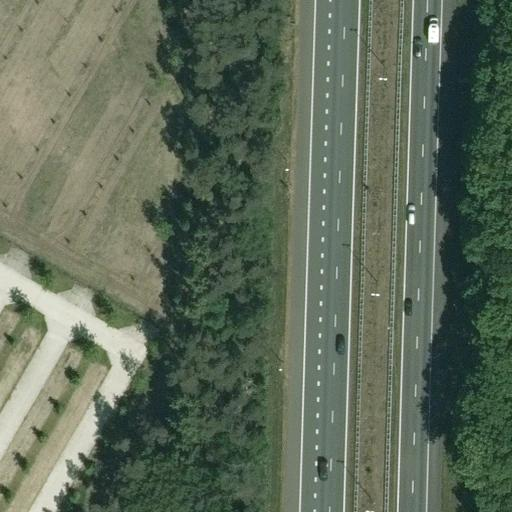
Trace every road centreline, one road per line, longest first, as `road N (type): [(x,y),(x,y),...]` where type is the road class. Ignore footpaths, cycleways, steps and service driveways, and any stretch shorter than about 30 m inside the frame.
road 1 (motorway): [(346,0),(329,511)]
road 2 (motorway): [(415,511),(429,0)]
